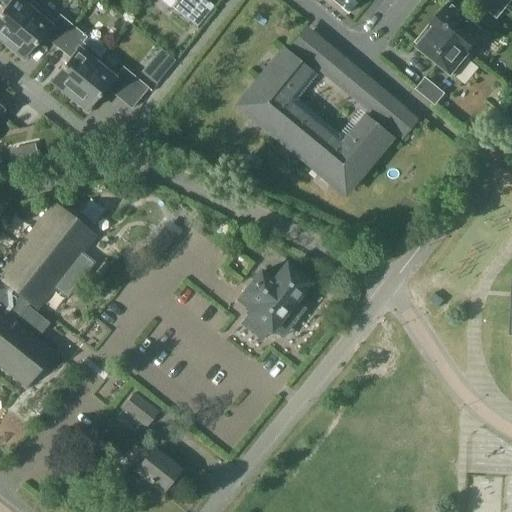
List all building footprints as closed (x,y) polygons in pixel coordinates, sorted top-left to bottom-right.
[(0,13),(0,39),(5,44),(37,6),(30,0),(0,0),(6,6),(0,13)] [(173,0),(176,2),(172,7),(196,28),(213,8),(203,0),(173,0)] [(331,0),(348,13),(358,0),(331,0)] [(480,0),(479,3),(497,18),(506,7),(497,0),(480,0)] [(449,3),(432,24),(468,55),(468,54),(485,34),(480,30),(481,29),(454,6),(454,7),(449,3)] [(55,21),(37,6),(5,44),(24,59),(27,55),(43,36),(56,47),(73,26),(59,15),(55,21)] [(468,55),(432,24),(421,37),(425,40),(419,47),(455,77),(472,57),(468,54),(468,55)] [(50,81),(69,96),(100,58),(82,43),(86,37),(73,26),(56,47),(69,58),(50,81)] [(160,49),(141,73),(156,85),(175,61),(160,49)] [(285,49),(259,80),(285,101),(310,71),(285,49)] [(320,70),(339,86),(353,68),(334,53),(320,70)] [(101,58),(100,58),(69,96),(87,111),(106,88),(131,109),(148,88),(123,67),(113,79),(96,64),(101,58)] [(426,79),(417,89),(436,105),(445,94),(426,79)] [(238,105),(274,135),(295,110),(285,101),(259,80),(238,105)] [(353,98),(373,114),(387,96),(368,81),(353,98)] [(329,138),(295,110),(274,135),(308,164),(329,138)] [(365,115),(340,146),(365,167),(391,136),(365,115)] [(344,193),(365,167),(340,146),(329,138),(308,164),(344,193)] [(25,160),(37,157),(34,144),(22,147),(25,160)] [(0,365),(26,386),(53,352),(15,322),(18,317),(31,328),(39,317),(26,307),(30,303),(36,308),(52,288),(64,298),(91,265),(78,255),(94,236),(55,205),(0,272),(0,278),(3,282),(0,286),(0,365)] [(157,240),(151,247),(161,256),(167,248),(157,240)] [(309,283),(286,265),(272,282),(260,272),(243,294),(250,301),(245,307),(250,311),(247,313),(271,332),(309,283)] [(444,301),(434,293),(429,301),(438,308),(444,301)] [(146,427),(158,412),(134,393),(122,409),(146,427)] [(163,493),(181,470),(154,449),(153,449),(138,437),(129,449),(144,460),(135,471),(163,493)]
